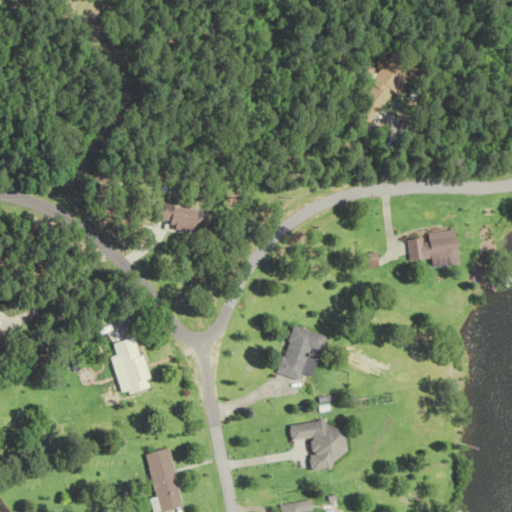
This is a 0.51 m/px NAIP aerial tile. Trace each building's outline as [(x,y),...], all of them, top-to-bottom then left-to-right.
[(370,74),(361,70),(340,114),(371,128),(400,66),(379,56),(370,74)] [(167,221),(167,230),(198,232),(200,209),(153,205),(152,220),(167,221)] [(431,260),(431,267),(454,266),(452,231),(428,233),(428,238),(412,239),(413,261),(431,260)] [(326,338),(293,326),(277,374),(299,381),(301,375),(312,379),(318,361),(308,357),(310,349),(321,353),(326,338)] [(152,387),(136,337),(113,344),(129,394),(152,387)] [(287,425),(288,441),(305,439),(309,471),(327,469),(326,458),(341,456),(338,428),(322,430),(321,421),(287,425)] [(166,511),(185,508),(171,449),(147,454),(160,511),(166,511)] [(279,506),(280,511),(310,511),(309,501),(279,506)]
